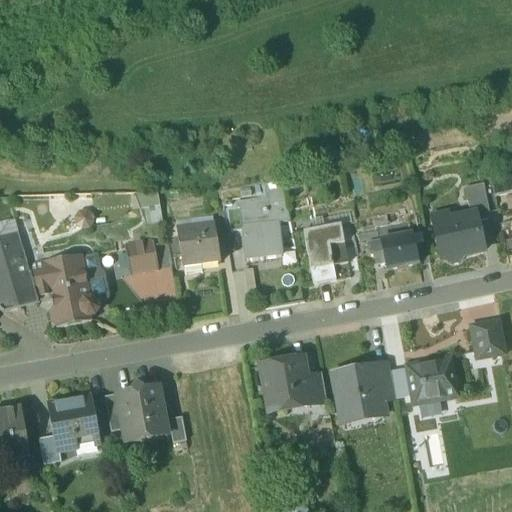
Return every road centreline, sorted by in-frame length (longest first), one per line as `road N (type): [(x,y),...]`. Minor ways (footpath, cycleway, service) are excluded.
road 1 (residential): [(0,377),(511,285)]
road 2 (track): [(511,125),(134,188),(0,191)]
